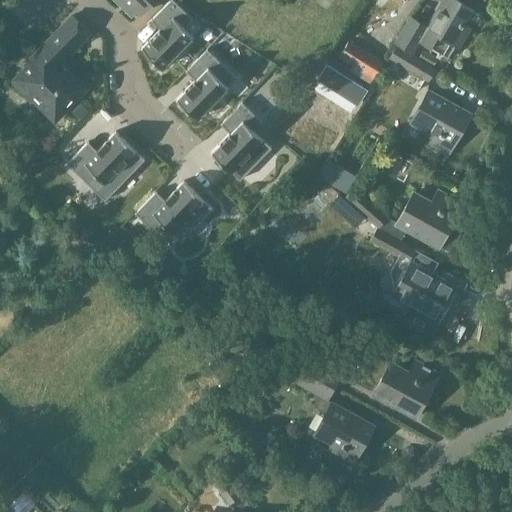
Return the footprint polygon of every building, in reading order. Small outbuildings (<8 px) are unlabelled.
[(123,0),(136,12),(139,14),(152,0),(123,0)] [(159,29),(140,48),(161,68),(192,35),(183,27),(192,18),(172,0),(169,0),(150,20),(151,21),(154,18),(155,19),(162,25),(159,29)] [(413,52),(419,41),(446,57),(453,44),(458,47),(469,27),(463,24),(472,9),(456,0),(442,0),(427,27),(409,17),(395,41),(413,52)] [(53,122),(78,97),(86,88),(61,63),(90,33),(72,15),(49,39),(49,48),(44,48),(11,81),(53,122)] [(349,40),(339,55),(353,64),(356,66),(373,76),(382,61),(376,57),(366,50),(349,40)] [(389,58),(429,80),(436,68),(396,46),(389,58)] [(194,80),(175,99),(196,118),(236,77),(206,49),(185,71),(186,72),(189,68),(197,76),(194,80)] [(421,50),(418,57),(433,66),(437,59),(421,50)] [(423,142),(446,155),(469,113),(428,91),(410,121),(429,131),(423,142)] [(229,135),(210,153),(238,180),(269,147),(252,131),(260,121),(241,102),(219,124),(229,135)] [(79,103),(70,112),(78,119),(86,111),(79,103)] [(90,140),(67,164),(103,198),(142,159),(112,128),(94,146),(90,140)] [(377,168),(394,176),(402,157),(385,150),(377,168)] [(155,191),(134,213),(154,233),(162,224),(180,241),(212,209),(183,181),(164,200),(161,203),(153,196),(156,192),(155,191)] [(378,228),(388,216),(353,186),(343,198),(358,210),(356,213),(375,228),(376,227),(378,228)] [(396,224),(438,246),(460,204),(438,191),(431,203),(413,192),(396,224)] [(369,240),(383,248),(399,256),(406,260),(407,257),(409,258),(414,249),(375,229),(369,240)] [(394,267),(393,272),(396,280),(394,294),(413,305),(407,316),(430,329),(453,286),(430,274),(438,261),(414,249),(409,258),(407,257),(406,260),(399,256),(394,267)] [(33,283),(43,294),(50,288),(40,276),(33,283)] [(296,350),(289,363),(334,388),(341,375),(296,350)] [(218,358),(211,373),(225,380),(232,365),(218,358)] [(372,393),(383,399),(415,416),(437,374),(415,361),(409,372),(389,362),(372,393)] [(334,388),(289,363),(281,376),(327,401),(334,388)] [(342,463),(349,467),(372,425),(330,402),(314,434),(332,443),(326,454),(334,459),(342,464),(342,463)] [(222,408),(214,417),(222,425),(231,417),(222,408)] [(237,499),(239,497),(226,480),(217,486),(225,498),(229,504),(237,499)]
